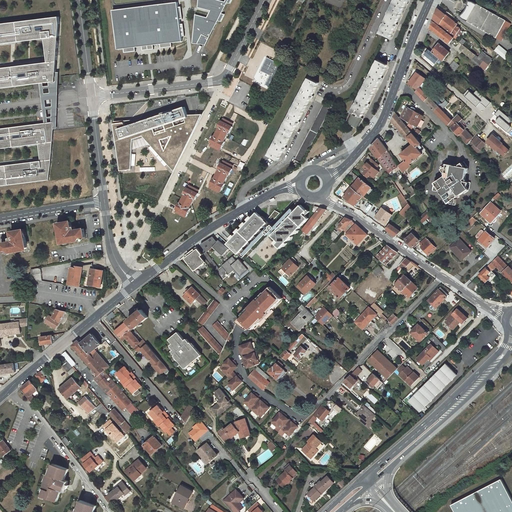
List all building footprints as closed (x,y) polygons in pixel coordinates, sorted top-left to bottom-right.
[(224,0),(224,1),(219,0),(197,0),(197,7),(210,11),(207,17),(195,14),(192,43),(206,44),(218,20),(220,21),(224,14),(221,13),(226,3),(230,3),(231,0),(224,0)] [(406,0),(394,0),(380,32),(390,37),(406,0)] [(464,12),(460,17),(464,20),(496,39),(497,39),(502,42),(511,25),(506,22),(474,3),(469,1),(466,8),(464,12)] [(177,2),(113,10),(117,49),(124,48),(125,52),(136,51),(135,47),(142,46),(143,50),(153,48),(153,45),(160,44),(161,47),(171,46),(171,42),(182,41),(177,2)] [(438,9),(433,19),(439,24),(446,16),(438,9)] [(458,24),(446,16),(439,24),(450,33),(457,26),(458,24)] [(60,24),(59,17),(0,24),(0,43),(45,39),(48,59),(48,63),(0,68),(0,88),(38,83),(52,82),(55,81),(56,73),(60,24)] [(444,30),(433,22),(430,27),(440,35),(444,30)] [(460,28),(457,26),(450,33),(452,35),(451,36),(454,38),(460,28)] [(451,36),(444,30),(440,35),(450,43),(454,38),(451,36)] [(450,52),(440,44),(433,52),(443,61),(450,52)] [(465,47),(462,51),(472,59),(473,58),(475,59),(477,56),(465,47)] [(500,47),(496,51),(507,60),(510,55),(500,47)] [(428,50),(425,54),(432,60),(436,56),(428,50)] [(482,52),(478,57),(484,61),(480,66),(485,70),(492,61),(485,55),(486,55),(482,52)] [(275,61),(267,58),(261,70),(269,77),(265,86),(275,91),(281,64),(275,61)] [(385,63),(379,60),(353,111),(356,113),(359,114),(362,116),(388,65),(385,63)] [(454,61),(450,67),(455,71),(459,66),(454,61)] [(55,81),(38,83),(44,124),(53,122),(54,130),(56,130),(58,72),(56,73),(55,81)] [(417,72),(409,83),(418,90),(416,92),(448,126),(453,120),(442,109),(439,107),(420,87),(426,79),(417,72)] [(319,83),(309,78),(270,155),(279,160),(319,83)] [(332,107),(324,103),(295,160),(302,164),(332,107)] [(114,125),(120,171),(131,171),(134,139),(145,136),(174,171),(202,114),(188,112),(185,107),(125,126),(124,123),(114,125)] [(408,108),(403,118),(418,127),(424,117),(408,108)] [(359,114),(356,113),(355,114),(352,112),(347,122),(358,128),(363,118),(359,115),(359,114)] [(395,112),(391,121),(408,140),(409,139),(414,145),(402,155),(410,165),(423,154),(420,150),(422,148),(421,145),(422,144),(395,112)] [(452,129),(468,145),(474,138),(466,130),(468,128),(460,121),(462,119),(458,115),(453,120),(448,126),(451,129),(452,129)] [(233,125),(224,120),(223,122),(222,122),(219,128),(220,128),(216,136),(215,136),(212,142),(213,142),(211,144),(220,149),(222,147),(223,147),(226,141),(225,141),(229,133),(230,134),(233,128),(232,127),(233,125)] [(54,130),(53,122),(44,124),(0,128),(0,148),(39,144),(40,158),(41,161),(0,166),(0,185),(49,180),(54,130)] [(494,135),(488,142),(494,147),(494,146),(501,152),(506,147),(503,144),(501,141),(502,140),(502,138),(499,136),(498,136),(497,137),(494,135)] [(473,147),(480,139),(478,136),(470,145),(473,147)] [(371,149),(377,157),(382,154),(388,150),(379,138),(371,149)] [(473,147),(478,152),(486,144),(480,139),(473,147)] [(388,150),(382,154),(388,162),(393,159),(388,150)] [(365,173),(370,177),(373,174),(376,176),(380,172),(376,169),(379,165),(372,159),(371,160),(365,155),(362,159),(368,164),(365,167),(368,170),(365,173)] [(449,203),(456,204),(458,196),(470,188),(472,181),(465,180),(468,165),(465,160),(460,163),(460,165),(446,162),(440,166),(443,170),(445,171),(445,175),(433,182),(432,189),(440,190),(449,203)] [(232,167),(223,162),(222,164),(221,164),(218,170),(219,170),(214,178),(210,184),(211,184),(210,186),(219,191),(220,189),(221,189),(224,183),(228,175),(229,176),(232,170),(231,169),(232,167)] [(394,181),(404,196),(414,190),(398,165),(388,172),(389,174),(391,177),(394,181)] [(352,171),(348,176),(356,183),(361,178),(352,171)] [(356,183),(353,187),(363,196),(364,196),(368,192),(370,194),(374,189),(361,178),(356,183)] [(198,191),(189,186),(188,189),(187,188),(184,194),(185,194),(181,202),(180,202),(177,208),(178,208),(176,211),(185,215),(187,213),(188,213),(191,207),(190,207),(194,199),(195,200),(198,194),(197,193),(198,191)] [(353,187),(342,200),(354,207),(359,201),(363,196),(353,187)] [(400,213),(405,217),(413,209),(408,203),(405,206),(400,213)] [(308,210),(302,204),(295,212),(272,236),(278,242),(276,244),(280,248),(309,217),(305,214),(308,210)] [(491,204),(482,213),(491,222),(500,212),(491,204)] [(316,213),(313,217),(318,221),(319,220),(320,220),(324,216),(323,215),(327,210),(319,208),(314,207),(313,212),(316,213)] [(382,208),(376,217),(380,220),(386,224),(392,216),(382,208)] [(270,233),(272,236),(295,212),(292,210),(270,233)] [(427,210),(418,219),(422,224),(428,218),(435,228),(438,226),(427,210)] [(275,211),(268,220),(271,224),(280,214),(275,211)] [(267,223),(264,220),(257,213),(227,244),(238,255),(264,226),(265,226),(269,229),(272,226),(269,222),(267,223)] [(471,217),(466,221),(470,225),(475,221),(471,217)] [(338,229),(341,233),(352,221),(345,218),(338,226),(339,228),(338,229)] [(352,222),(348,227),(351,230),(347,235),(358,245),(361,241),(360,240),(365,234),(352,222)] [(67,244),(79,242),(82,238),(85,238),(84,229),(75,230),(75,227),(72,228),(71,223),(58,225),(60,240),(61,239),(62,243),(63,244),(67,244)] [(303,231),(308,234),(314,226),(309,223),(303,231)] [(390,225),(386,230),(395,237),(400,232),(390,225)] [(264,226),(238,255),(241,258),(268,230),(264,226)] [(10,252),(22,249),(26,248),(27,247),(26,243),(27,243),(24,229),(11,231),(12,237),(10,237),(10,240),(1,242),(3,251),(8,250),(10,252)] [(333,232),(329,237),(333,241),(338,237),(333,232)] [(485,232),(478,240),(487,247),(493,238),(485,232)] [(403,242),(411,248),(419,241),(411,233),(403,242)] [(228,250),(221,243),(220,244),(218,242),(218,243),(213,237),(201,244),(207,252),(213,248),(222,256),(228,250)] [(458,238),(450,248),(462,260),(471,251),(458,238)] [(425,239),(420,245),(422,247),(421,248),(425,252),(422,256),(426,258),(435,248),(428,241),(427,241),(425,239)] [(387,246),(377,256),(386,265),(397,253),(387,246)] [(195,270),(205,263),(200,256),(203,254),(197,247),(185,257),(195,270)] [(511,270),(498,256),(491,262),(495,266),(511,283),(511,270)] [(229,274),(233,271),(235,269),(237,272),(240,276),(248,270),(250,273),(254,270),(245,261),(242,263),(239,259),(236,261),(233,257),(222,266),(229,274)] [(291,259),(283,267),(291,275),(299,267),(291,259)] [(400,267),(404,270),(406,268),(411,263),(406,259),(399,266),(400,267)] [(491,262),(478,275),(485,282),(492,275),(489,272),(495,266),(491,262)] [(406,268),(408,271),(414,265),(411,263),(406,268)] [(77,269),(72,268),(69,285),(80,287),(83,271),(88,272),(87,277),(91,278),(89,285),(101,287),(103,271),(94,269),(93,264),(83,265),(83,267),(77,267),(77,269)] [(196,271),(198,273),(208,267),(207,264),(196,271)] [(372,272),(377,277),(383,270),(378,265),(372,272)] [(41,267),(31,269),(33,278),(43,280),(41,267)] [(308,275),(300,284),(308,292),(316,284),(308,275)] [(399,294),(411,281),(404,275),(398,281),(399,282),(392,289),(398,295),(399,294)] [(330,288),(340,298),(350,288),(339,277),(338,279),(335,276),(328,284),(331,287),(330,288)] [(412,294),(418,288),(411,281),(399,294),(401,295),(402,294),(404,292),(409,297),(412,294)] [(472,281),(466,287),(471,290),(477,285),(474,282),(474,281),(472,281)] [(193,285),(184,294),(195,306),(199,302),(203,306),(209,301),(193,285)] [(263,297),(247,315),(248,316),(246,318),(243,316),(238,322),(250,332),(253,329),(255,331),(283,298),(271,287),(265,293),(266,295),(264,297),(263,297)] [(441,289),(439,291),(446,297),(447,295),(441,289)] [(438,290),(429,301),(436,308),(446,297),(439,291),(438,290)] [(452,293),(446,302),(455,308),(461,299),(452,293)] [(309,307),(319,300),(316,296),(307,304),(309,307)] [(204,325),(220,304),(215,300),(199,322),(204,325)] [(382,314),(384,311),(375,303),(373,306),(382,314)] [(302,313),(292,323),(299,330),(314,316),(303,305),(298,310),(302,313)] [(332,315),(323,307),(314,316),(321,324),(326,319),(327,320),(332,315)] [(337,316),(341,311),(337,307),(333,312),(337,316)] [(368,308),(355,322),(363,329),(376,315),(368,308)] [(458,309),(446,322),(453,329),(460,322),(463,324),(468,318),(458,309)] [(52,317),(45,313),(41,320),(56,329),(66,312),(57,310),(52,317)] [(143,310),(128,322),(135,330),(149,318),(143,310)] [(416,321),(422,315),(416,310),(411,315),(416,321)] [(398,319),(393,314),(387,320),(389,321),(387,323),(389,325),(391,326),(398,319)] [(231,336),(219,321),(214,326),(228,342),(231,336)] [(21,322),(2,325),(3,333),(12,332),(12,334),(23,332),(21,322)] [(127,322),(116,332),(124,341),(127,338),(139,352),(142,350),(148,345),(139,335),(137,337),(131,331),(133,328),(127,322)] [(418,324),(410,332),(420,341),(427,333),(424,330),(418,324)] [(198,331),(220,357),(224,350),(204,326),(198,331)] [(90,331),(79,340),(90,353),(96,349),(101,344),(90,331)] [(179,333),(169,341),(173,345),(170,347),(173,351),(172,352),(175,356),(175,357),(185,369),(202,356),(191,343),(187,339),(185,341),(179,333)] [(52,335),(40,337),(42,345),(54,343),(52,335)] [(293,342),(297,345),(301,340),(304,339),(301,336),(297,340),(295,339),(293,342)] [(73,345),(98,376),(95,378),(108,394),(108,393),(122,410),(126,407),(137,420),(143,415),(105,370),(90,353),(79,340),(73,345)] [(245,356),(251,354),(256,353),(252,342),(240,346),(241,347),(240,347),(243,357),(245,356)] [(290,353),(297,345),(293,342),(281,356),(287,361),(292,354),(290,353)] [(431,343),(417,359),(423,364),(432,355),(434,357),(439,351),(431,343)] [(154,365),(161,375),(165,372),(167,374),(170,371),(148,345),(142,350),(155,364),(154,365)] [(297,353),(295,355),(301,359),(308,350),(306,349),(307,348),(305,345),(304,347),(301,345),(296,351),(297,353)] [(96,349),(90,353),(105,370),(110,366),(96,349)] [(397,369),(378,350),(369,360),(388,379),(397,369)] [(66,351),(63,354),(69,362),(71,365),(75,362),(66,351)] [(251,354),(245,356),(243,357),(247,369),(260,365),(261,365),(261,364),(260,361),(257,352),(256,353),(251,354)] [(291,357),(288,361),(303,372),(306,368),(291,357)] [(222,371),(228,377),(232,373),(237,368),(229,359),(220,368),(223,370),(222,371)] [(69,362),(63,366),(70,375),(76,370),(71,365),(69,362)] [(273,367),(269,372),(280,381),(287,372),(280,367),(283,365),(279,362),(274,367),(273,367)] [(1,365),(3,374),(16,372),(15,363),(1,365)] [(447,363),(410,400),(421,411),(458,374),(447,363)] [(121,381),(124,384),(134,375),(131,372),(131,373),(125,366),(117,373),(122,380),(121,381)] [(406,367),(400,374),(406,380),(412,386),(419,378),(413,372),(412,372),(406,367)] [(249,378),(264,390),(269,384),(265,380),(268,377),(258,368),(254,372),(249,378)] [(43,382),(47,379),(45,378),(46,377),(46,376),(47,375),(43,371),(37,376),(43,382)] [(228,377),(224,381),(228,385),(233,390),(241,383),(232,373),(228,377)] [(351,388),(359,379),(355,376),(352,373),(344,381),(351,388)] [(382,382),(373,374),(365,382),(371,388),(373,386),(376,389),(382,382)] [(134,375),(124,384),(127,387),(128,386),(133,393),(142,386),(136,379),(137,378),(134,375)] [(73,378),(60,389),(68,398),(81,387),(73,378)] [(37,391),(38,389),(31,381),(22,388),(33,402),(36,399),(32,395),(37,391)] [(231,406),(224,397),(225,396),(219,389),(215,392),(213,399),(218,404),(216,405),(216,406),(212,410),(218,417),(231,406)] [(364,395),(374,404),(378,399),(368,390),(364,395)] [(244,402),(249,407),(248,408),(252,411),(261,401),(253,393),(244,402)] [(96,407),(86,396),(79,402),(88,413),(96,407)] [(261,401),(252,411),(258,416),(259,416),(261,418),(270,409),(261,400),(261,401)] [(187,422),(194,411),(195,408),(189,405),(182,417),(184,419),(187,423),(187,422)] [(155,420),(157,423),(168,414),(165,411),(164,412),(161,409),(158,406),(150,413),(156,419),(155,420)] [(322,421),(330,413),(323,407),(322,406),(313,416),(315,417),(316,416),(322,421)] [(364,406),(357,414),(363,419),(368,423),(371,421),(375,415),(364,406)] [(98,411),(104,418),(109,414),(103,407),(98,411)] [(118,414),(114,409),(109,413),(126,433),(131,429),(121,417),(122,417),(118,413),(118,414)] [(198,418),(193,413),(189,420),(192,422),(193,422),(198,418)] [(281,429),(288,420),(280,413),(272,423),(277,428),(278,427),(281,429)] [(168,414),(157,423),(160,427),(161,425),(167,432),(175,425),(172,422),(170,418),(168,414)] [(368,423),(363,419),(360,421),(369,428),(373,423),(371,421),(368,423)] [(225,429),(219,434),(227,443),(233,438),(234,439),(241,434),(242,439),(250,437),(245,420),(236,423),(236,424),(233,425),(227,430),(225,429)] [(279,432),(277,434),(281,438),(285,434),(289,437),(297,427),(289,420),(288,420),(281,429),(279,432)] [(310,457),(313,454),(315,455),(319,451),(316,449),(319,446),(321,444),(322,443),(315,435),(309,441),(310,443),(303,450),(310,457)] [(155,436),(145,445),(152,455),(163,446),(155,436)] [(233,438),(227,443),(231,448),(237,442),(234,439),(233,438)] [(12,450),(4,439),(3,440),(4,441),(0,443),(0,448),(5,455),(12,450)] [(271,441),(267,446),(272,451),(276,447),(271,441)] [(208,442),(198,451),(199,452),(199,451),(204,457),(208,463),(218,455),(208,442)] [(100,454),(96,456),(92,450),(81,458),(91,472),(105,462),(100,454)] [(137,470),(130,476),(136,483),(137,484),(144,478),(141,474),(147,469),(139,460),(133,466),(137,470)] [(291,463),(285,468),(287,471),(277,479),(282,485),(286,481),(288,483),(292,479),(298,474),(297,473),(298,472),(295,468),(292,465),(291,463)] [(69,468),(55,464),(51,474),(49,473),(44,488),(46,489),(44,495),(57,500),(61,490),(65,491),(69,480),(65,479),(69,468)] [(130,476),(137,470),(133,466),(127,471),(130,476)] [(328,476),(321,482),(320,480),(317,483),(323,490),(326,488),(327,489),(334,483),(328,476)] [(282,485),(285,488),(293,480),(292,479),(288,483),(286,481),(282,485)] [(335,485),(340,490),(346,485),(341,480),(335,485)] [(511,511),(511,499),(503,480),(452,505),(455,511),(511,511)] [(114,502),(124,494),(125,496),(130,492),(123,483),(118,486),(119,488),(116,490),(109,495),(114,502)] [(313,489),(308,493),(309,494),(314,500),(322,494),(321,492),(323,490),(317,483),(314,486),(315,487),(313,489)] [(193,492),(182,486),(174,501),(185,507),(193,492)] [(237,489),(224,500),(234,511),(239,511),(244,508),(240,503),(245,499),(237,489)] [(314,500),(309,494),(306,497),(312,503),(314,500)] [(114,502),(109,495),(106,498),(111,505),(114,502)] [(94,511),(97,506),(83,501),(79,511),(77,511),(76,511),(94,511)] [(245,511),(266,511),(267,511),(257,501),(245,511)] [(225,511),(214,503),(207,511),(225,511)]
